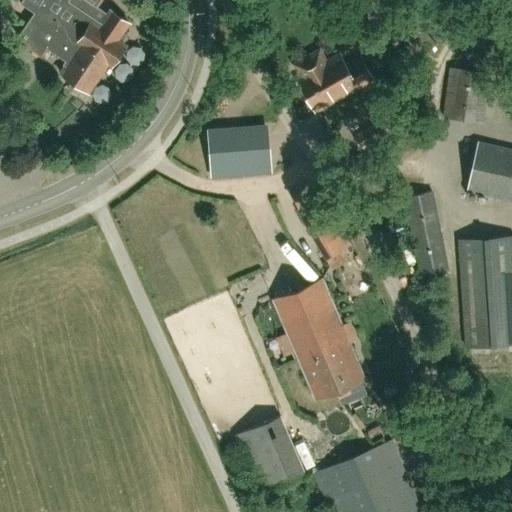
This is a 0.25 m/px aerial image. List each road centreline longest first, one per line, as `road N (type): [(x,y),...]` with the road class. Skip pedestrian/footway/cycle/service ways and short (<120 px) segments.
road 1 (unclassified): [(470,511),(458,443),(405,315),(358,218),(254,66),(226,0)]
road 2 (tertiary): [(0,217),(85,183),(147,131),(187,61),(189,0)]
road 3 (unknown): [(266,186),(286,239),(260,302),(292,384)]
